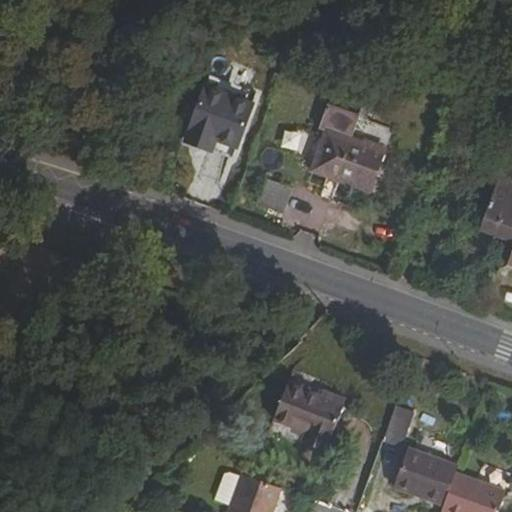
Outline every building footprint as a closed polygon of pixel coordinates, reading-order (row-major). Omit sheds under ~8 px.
[(212,88),(208,100),(255,117),(260,105),(212,88)] [(208,100),(189,153),(209,160),(213,148),(240,158),(255,117),(208,100)] [(333,139),(320,177),(379,198),(392,161),(333,139)] [(236,171),(240,158),(213,148),(209,160),(236,171)] [(511,177),(501,173),(479,232),(511,243),(511,177)] [(286,216),(298,191),(271,178),(259,203),(286,216)] [(330,230),(337,210),(313,202),(306,222),(330,230)] [(309,434),(334,442),(350,398),(326,389),(324,394),(291,382),(279,417),(296,424),(311,429),(309,434)] [(399,404),(386,440),(405,447),(418,411),(399,404)] [(294,429),(309,434),(311,429),(296,424),(294,429)] [(331,448),(334,442),(309,434),(307,440),(331,448)] [(460,471),(463,464),(414,448),(399,486),(447,504),(460,471)] [(273,511),(283,485),(244,472),(244,474),(233,470),(228,472),(218,498),(233,503),(229,511),(273,511)] [(500,511),(509,488),(460,471),(447,504),(446,511),(450,511),(500,511)]
